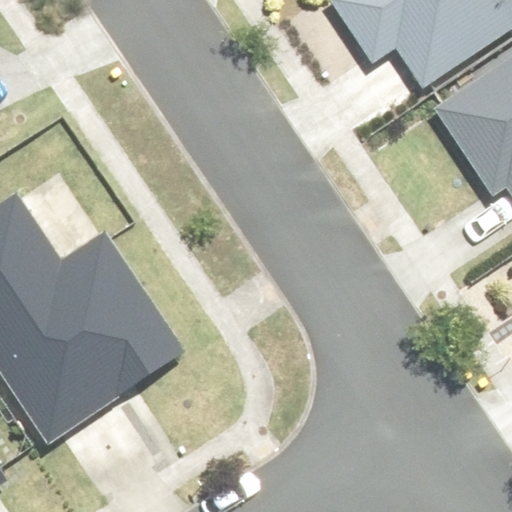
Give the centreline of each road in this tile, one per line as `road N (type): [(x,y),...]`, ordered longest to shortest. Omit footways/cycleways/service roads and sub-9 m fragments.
road 1 (residential): [(427,424),(134,0)]
road 2 (residential): [(283,511),(427,424)]
